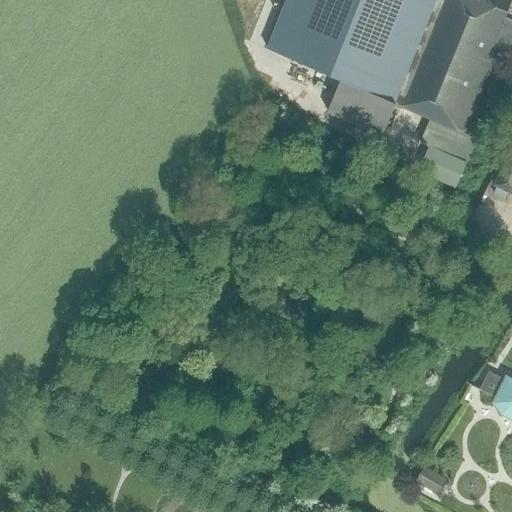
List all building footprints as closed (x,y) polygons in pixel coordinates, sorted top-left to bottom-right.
[(287,0),(268,50),(400,102),(398,105),(432,120),(464,134),(503,38),(509,41),(507,44),(511,46),(511,23),(504,20),(511,0),(287,0)] [(478,140),(464,134),(432,120),(421,144),(430,147),(420,172),(456,189),(478,140)] [(511,194),(511,151),(494,186),(511,194)] [(511,379),(506,377),(504,381),(489,373),(481,390),(470,384),(469,386),(496,399),(494,403),(502,415),(511,420),(511,379)] [(439,496),(448,481),(426,467),(416,482),(439,496)]
